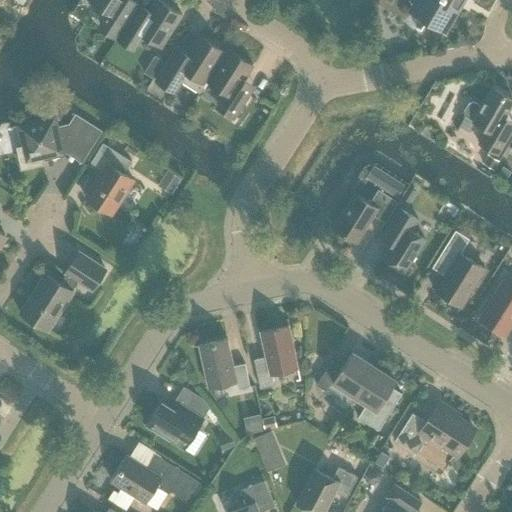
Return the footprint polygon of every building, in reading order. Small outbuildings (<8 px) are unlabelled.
[(103,30),(116,38),(131,15),(120,8),(125,0),(90,0),(89,1),(112,16),(103,30)] [(155,0),(142,22),(131,15),(116,38),(129,47),(138,32),(161,47),(182,14),(159,0),(155,0)] [(429,20),(432,23),(441,29),(447,28),(459,7),(458,6),(461,0),(416,0),(413,7),(430,17),(429,20)] [(206,81),(225,51),(199,35),(184,58),(173,51),(155,80),(168,88),(180,69),(203,84),(205,80),(206,81)] [(225,51),(206,81),(230,96),(221,110),(234,118),(249,95),(238,88),(253,65),(228,49),(226,52),(225,51)] [(153,78),(163,61),(155,56),(144,72),(153,78)] [(501,123),(511,103),(511,99),(492,87),(481,106),(474,102),(468,103),(464,111),(465,117),(460,126),(468,131),(474,122),(487,129),(479,143),(497,154),(511,130),(501,123)] [(86,154),(101,131),(75,115),(69,124),(57,127),(55,116),(17,124),(22,147),(18,148),(22,167),(42,163),(41,159),(63,153),(62,150),(68,143),(86,154)] [(111,214),(133,179),(124,173),(132,161),(103,142),(91,162),(103,170),(85,198),(111,214)] [(172,196),(183,181),(171,172),(160,187),(172,196)] [(404,183),(391,175),(382,189),(396,197),(404,183)] [(334,228),(356,242),(373,215),(385,222),(398,202),(378,189),(370,203),(355,194),(334,228)] [(404,272),(425,238),(411,230),(418,219),(400,207),(387,228),(398,234),(383,258),(404,272)] [(460,307),(485,268),(460,253),(469,239),(455,230),(438,257),(451,265),(434,291),(460,307)] [(92,289),(106,269),(79,252),(66,272),(66,273),(60,283),(46,274),(20,313),(47,330),(73,291),(72,290),(78,280),(92,289)] [(511,286),(503,281),(479,318),(505,335),(511,323),(511,286)] [(272,373),(298,368),(288,325),(260,331),(266,356),(254,359),(260,388),(275,385),(272,373)] [(238,389),(250,386),(245,363),(233,365),(227,338),(199,345),(208,387),(236,381),(238,389)] [(346,409),(354,396),(374,366),(352,352),(343,366),(332,360),(316,384),(336,397),(333,401),(346,409)] [(396,380),(374,366),(354,396),(366,404),(358,417),(378,430),(397,401),(386,394),(396,380)] [(202,419),(210,406),(203,397),(188,388),(178,403),(179,404),(175,410),(162,401),(147,425),(183,448),(199,425),(198,424),(201,418),(202,419)] [(456,453),(473,427),(453,414),(454,411),(439,401),(426,421),(412,413),(395,440),(416,454),(428,436),(456,453)] [(273,433),(256,441),(271,475),(289,467),(273,433)] [(375,461),(382,465),(388,457),(381,452),(375,461)] [(201,483),(182,471),(160,457),(151,470),(128,455),(111,481),(145,502),(156,485),(168,493),(170,490),(189,502),(201,483)] [(346,498),(357,477),(338,467),(332,478),(315,468),(296,503),(313,511),(324,511),(335,492),(346,498)] [(259,511),(275,506),(264,480),(240,490),(246,505),(230,511),(259,511)] [(414,511),(421,501),(395,484),(387,496),(391,499),(382,511),(414,511)]
